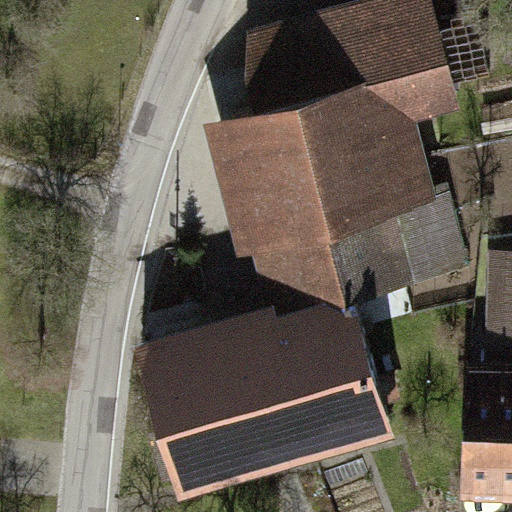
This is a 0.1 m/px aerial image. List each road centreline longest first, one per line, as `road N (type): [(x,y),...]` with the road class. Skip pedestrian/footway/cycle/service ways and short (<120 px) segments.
road 1 (residential): [(212,0),(131,206),(100,368),(89,511)]
road 2 (track): [(0,170),(131,206)]
